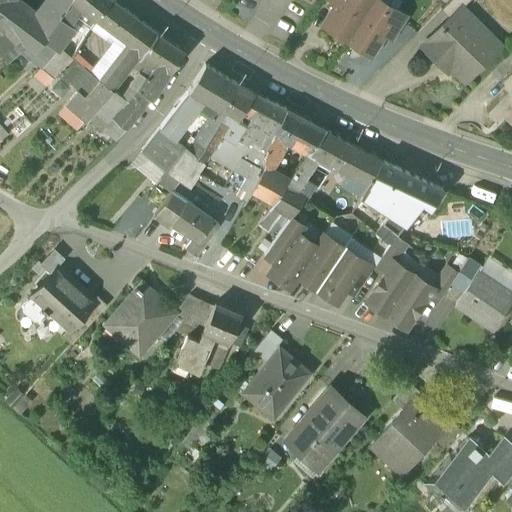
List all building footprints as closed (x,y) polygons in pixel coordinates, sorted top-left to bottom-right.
[(12,0),(0,0),(0,25),(8,31),(23,9),(12,0)] [(110,0),(69,0),(57,19),(50,29),(42,40),(55,47),(58,49),(73,26),(69,23),(75,16),(91,26),(96,18),(110,0)] [(48,0),(43,8),(57,19),(69,0),(48,0)] [(156,33),(113,0),(110,0),(96,18),(128,42),(121,50),(134,63),(138,58),(139,58),(156,33)] [(337,0),(336,3),(322,25),(346,40),(370,0),(337,0)] [(379,0),(370,0),(346,40),(369,55),(383,33),(397,11),(379,0)] [(449,0),(440,10),(449,18),(459,7),(461,9),(469,0),(449,0)] [(449,18),(420,47),(435,62),(440,57),(465,81),(492,53),(482,44),(489,37),(461,9),(459,7),(449,18)] [(50,29),(23,9),(8,31),(34,51),(42,40),(50,29)] [(397,11),(383,33),(393,39),(407,17),(397,11)] [(8,31),(0,25),(0,53),(9,59),(20,49),(30,57),(34,51),(8,31)] [(184,51),(156,33),(139,58),(147,63),(140,74),(144,76),(151,66),(156,69),(160,63),(171,70),(184,51)] [(30,57),(29,59),(40,66),(46,58),(55,47),(42,40),(34,51),(30,57)] [(78,45),(71,56),(78,60),(78,61),(85,51),(78,45)] [(58,49),(55,47),(46,58),(61,68),(69,57),(58,49)] [(134,63),(121,50),(113,61),(126,74),(134,63)] [(511,53),(511,52),(491,72),(500,80),(511,67),(511,53)] [(71,56),(71,55),(69,57),(61,68),(57,74),(68,84),(79,94),(95,76),(95,75),(78,61),(78,60),(71,56)] [(61,68),(46,58),(40,66),(41,67),(42,66),(54,77),(56,74),(57,74),(61,68)] [(113,61),(99,79),(113,90),(117,85),(126,74),(113,61)] [(156,69),(151,66),(144,76),(143,77),(126,100),(113,118),(126,128),(150,99),(152,100),(171,70),(160,63),(156,69)] [(237,84),(205,65),(188,90),(188,91),(181,100),(193,109),(200,99),(220,109),(221,110),(237,84)] [(508,88),(486,110),(495,119),(501,113),(511,123),(511,67),(500,80),(508,88)] [(95,75),(95,76),(79,94),(97,111),(100,108),(113,90),(99,79),(95,75)] [(79,94),(68,84),(57,96),(86,122),(97,111),(79,94)] [(260,97),(237,84),(221,110),(220,109),(215,116),(228,124),(234,127),(242,113),(250,117),(260,97)] [(117,85),(113,90),(117,94),(121,89),(117,85)] [(113,90),(100,108),(106,113),(110,115),(113,118),(126,100),(117,94),(113,90)] [(285,110),(260,97),(250,117),(246,125),(242,133),(239,137),(248,143),(250,139),(266,147),(285,110)] [(285,110),(266,147),(265,166),(270,169),(281,146),(284,141),(290,143),(297,147),(310,122),(285,110)] [(172,111),(159,127),(173,138),(182,127),(176,122),(179,118),(172,111)] [(211,114),(196,140),(199,142),(212,149),(216,143),(219,139),(228,124),(215,116),(211,114)] [(308,155),(325,130),(310,122),(297,147),(308,155)] [(234,127),(228,124),(219,139),(222,141),(242,153),(248,143),(239,137),(242,133),(234,127)] [(173,138),(159,127),(142,148),(167,169),(183,147),(178,142),(173,138)] [(325,130),(308,155),(318,160),(335,170),(337,167),(350,144),(325,130)] [(250,139),(248,143),(242,153),(240,157),(262,170),(265,166),(266,147),(250,139)] [(198,144),(192,141),(187,149),(192,154),(198,144)] [(284,141),(281,146),(287,149),(290,143),(284,141)] [(212,149),(199,142),(198,144),(192,154),(204,164),(212,149)] [(382,161),(350,144),(337,167),(368,183),(382,161)] [(187,149),(183,147),(167,169),(179,180),(190,187),(204,164),(192,154),(187,149)] [(318,160),(308,155),(295,173),(304,180),(318,160)] [(262,170),(240,157),(233,169),(246,177),(256,183),(262,170)] [(433,186),(382,161),(368,183),(369,184),(363,194),(390,213),(382,224),(397,236),(422,202),(433,186)] [(289,182),(270,169),(265,166),(262,170),(256,183),(247,200),(244,206),(263,217),(272,204),(288,185),(289,182)] [(246,177),(237,195),(247,200),(256,183),(246,177)] [(288,185),(272,204),(282,211),(290,216),(305,194),(288,185)] [(443,191),(433,186),(422,202),(430,208),(443,191)] [(171,190),(153,214),(164,222),(167,218),(170,221),(186,200),(171,190)] [(212,218),(186,200),(170,221),(193,237),(198,240),(206,228),(207,227),(212,218)] [(263,217),(260,223),(269,228),(282,211),(272,204),(263,217)] [(294,219),(268,256),(276,262),(297,232),(299,233),(304,225),(294,219)] [(198,240),(193,237),(185,247),(196,256),(213,233),(206,228),(198,240)] [(276,262),(269,273),(289,286),(296,275),(316,245),(316,244),(299,233),(297,232),(276,262)] [(344,247),(324,233),(316,244),(316,245),(296,275),(316,288),(344,247)] [(374,267),(373,268),(383,274),(393,259),(394,260),(400,253),(389,245),(374,267)] [(344,247),(316,288),(336,302),(358,270),(364,261),(344,247)] [(457,272),(454,278),(467,286),(477,271),(478,271),(481,266),(467,257),(457,272)] [(383,274),(365,301),(385,314),(413,273),(394,260),(393,259),(383,274)] [(374,267),(364,261),(358,270),(367,277),(373,268),(374,267)] [(93,298),(57,265),(32,293),(43,302),(40,306),(45,311),(46,310),(66,328),(67,329),(94,299),(93,298)] [(457,272),(447,265),(439,275),(450,283),(454,278),(457,272)] [(467,286),(454,304),(467,313),(468,312),(488,325),(500,309),(504,312),(511,300),(511,293),(478,271),(477,271),(467,286)] [(413,273),(385,314),(405,328),(427,295),(433,286),(432,286),(413,273)] [(439,275),(432,286),(433,286),(427,295),(437,302),(450,283),(439,275)] [(135,288),(105,323),(138,352),(174,311),(141,281),(137,286),(134,283),(132,285),(135,288)] [(189,293),(174,311),(183,319),(200,299),(189,293)] [(94,299),(67,329),(66,328),(62,332),(71,341),(106,304),(96,295),(93,298),(94,299)] [(213,304),(200,298),(200,299),(183,319),(191,323),(186,333),(197,338),(201,329),(202,329),(213,304)] [(197,338),(186,333),(174,360),(198,371),(202,361),(214,334),(228,341),(240,313),(214,302),(213,304),(202,329),(201,329),(197,338)] [(511,328),(498,350),(510,357),(511,353),(511,328)] [(280,339),(269,329),(253,349),(266,360),(277,347),(275,345),(280,339)] [(228,341),(214,334),(202,361),(216,367),(228,341)] [(266,360),(241,390),(272,416),(309,372),(278,346),(277,347),(266,360)] [(407,380),(392,398),(401,407),(412,395),(413,396),(418,390),(407,380)] [(328,387),(298,421),(299,422),(286,436),(317,464),(360,415),(328,387)] [(15,389),(5,400),(11,406),(21,395),(15,389)] [(21,395),(11,406),(18,411),(28,400),(21,395)] [(401,407),(374,437),(404,465),(432,435),(442,423),(442,422),(413,396),(412,395),(401,407)] [(211,403),(183,437),(190,443),(217,409),(211,403)] [(447,416),(442,422),(442,423),(432,435),(441,444),(457,426),(447,416)] [(475,442),(467,435),(425,480),(438,492),(442,488),(458,502),(490,467),(495,462),(486,453),(474,442),(475,442)] [(511,445),(502,436),(486,453),(495,462),(490,467),(501,477),(511,465),(511,445)] [(511,465),(501,477),(511,487),(511,485),(511,465)]
